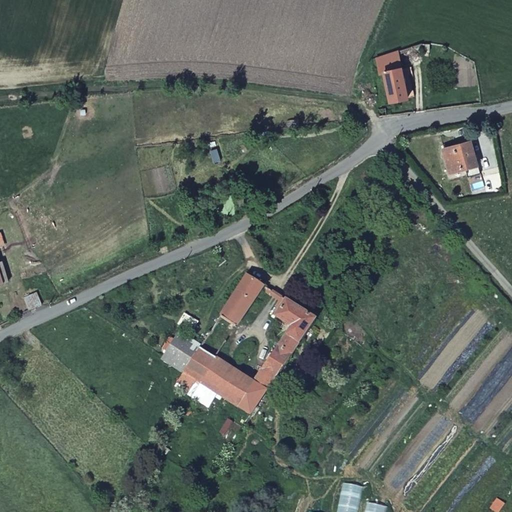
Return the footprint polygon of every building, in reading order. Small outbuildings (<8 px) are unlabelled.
[(395,52),(399,69),(422,61),(420,52),(418,43),(395,52)] [(418,43),(420,52),(426,53),(426,44),(418,43)] [(395,52),(375,59),(379,74),(381,73),(389,104),(408,99),(399,69),(395,52)] [(444,148),(452,174),(474,167),(466,141),(444,148)] [(0,282),(8,280),(6,270),(2,259),(0,259),(0,282)] [(245,279),(225,311),(198,352),(184,373),(174,388),(189,399),(190,399),(200,386),(249,419),(265,395),(248,384),(241,379),(216,363),(260,295),(263,291),(245,279)] [(24,296),(30,308),(44,302),(38,289),(24,296)] [(248,384),(265,395),(313,323),(284,303),(274,317),(288,326),(277,342),(251,379),(248,384)] [(178,337),(163,359),(184,373),(198,352),(178,337)] [(241,379),(248,384),(251,379),(245,375),(241,379)]
